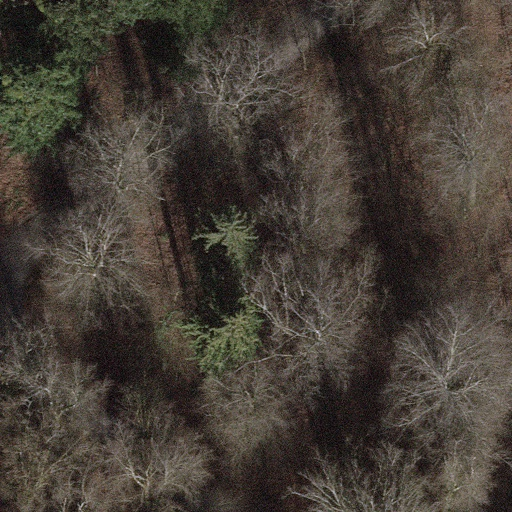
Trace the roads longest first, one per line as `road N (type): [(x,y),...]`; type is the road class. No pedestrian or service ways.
road 1 (track): [(0,283),(110,184),(347,0)]
road 2 (track): [(209,511),(0,353)]
